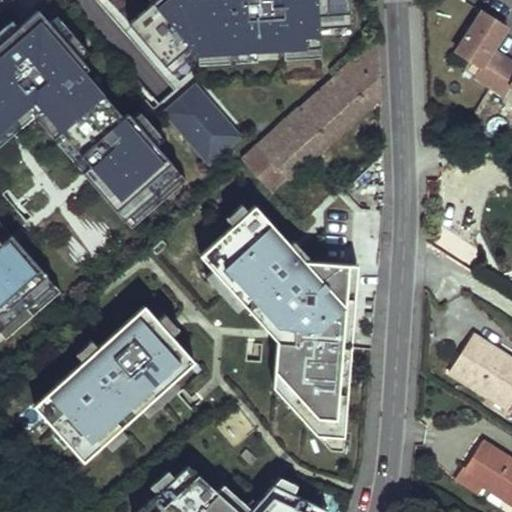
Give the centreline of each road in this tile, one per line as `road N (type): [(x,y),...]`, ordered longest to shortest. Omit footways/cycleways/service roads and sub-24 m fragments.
road 1 (tertiary): [(404,241),(396,0)]
road 2 (tertiary): [(385,479),(404,241)]
road 3 (unclassified): [(404,241),(511,309)]
